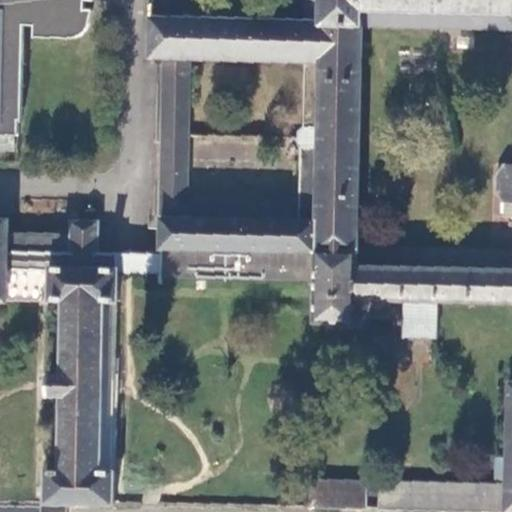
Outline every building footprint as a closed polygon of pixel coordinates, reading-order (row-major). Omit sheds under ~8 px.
[(169,66),(163,263),(101,261),(102,229),(75,228),(75,243),(11,241),(12,227),(0,227),(0,301),(11,302),(13,272),(55,274),(55,303),(68,304),(67,379),(53,378),(52,400),(66,400),(64,473),(50,473),(49,505),(118,507),(118,490),(146,491),(146,481),(118,480),(118,474),(115,474),(105,474),(111,306),(122,306),(123,306),(124,276),(134,276),(162,277),(162,280),(319,281),(318,322),(358,323),(359,299),(407,300),(407,338),(440,339),(441,301),(511,302),(511,257),(359,253),(363,28),(511,31),(511,0),(307,0),(307,22),(166,19),(167,14),(157,14),(155,66),(169,66)] [(0,0),(0,142),(22,143),(23,127),(26,127),(29,33),(40,33),(39,45),(75,46),(84,44),(93,36),(97,27),(98,18),(90,18),(90,9),(100,9),(102,0),(0,0)] [(511,169),(506,170),(497,182),(497,196),(505,208),(511,208),(511,169)] [(105,474),(115,474),(122,306),(111,306),(105,474)] [(511,511),(511,381),(510,381),(508,458),(496,458),(496,484),(383,483),(383,508),(508,510),(507,511),(511,511)] [(315,507),(367,508),(367,483),(316,482),(315,507)]
